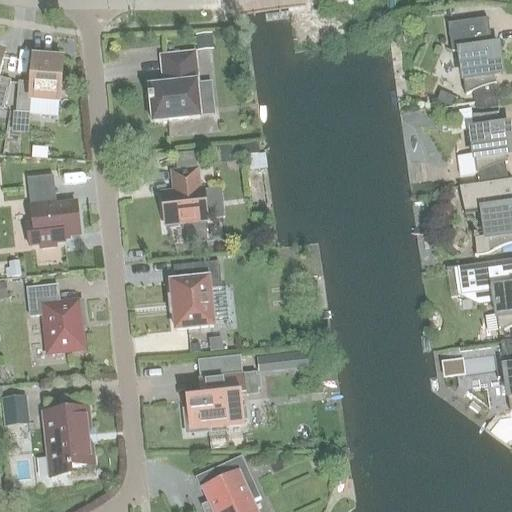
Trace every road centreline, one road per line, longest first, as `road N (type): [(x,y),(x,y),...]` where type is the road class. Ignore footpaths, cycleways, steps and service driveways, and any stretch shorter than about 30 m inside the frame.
road 1 (residential): [(81,2),(132,488),(93,511)]
road 2 (residential): [(81,2),(253,0)]
